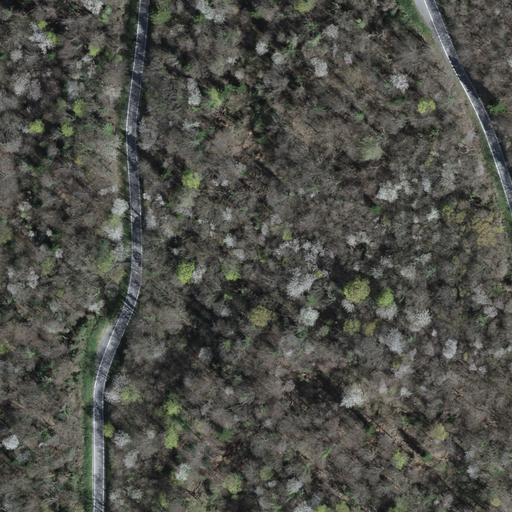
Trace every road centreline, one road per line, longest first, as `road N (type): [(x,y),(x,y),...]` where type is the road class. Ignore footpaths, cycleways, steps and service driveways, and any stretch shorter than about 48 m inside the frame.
road 1 (unclassified): [(98,511),(99,389),(136,275),(131,125),(144,0)]
road 2 (unclassified): [(511,199),(429,0)]
